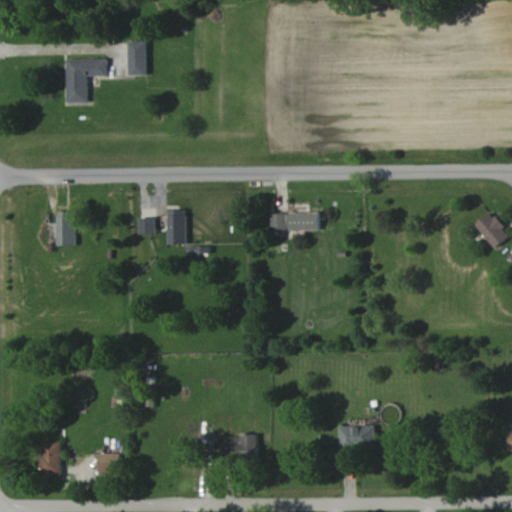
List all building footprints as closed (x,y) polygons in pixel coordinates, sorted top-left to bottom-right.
[(147,41),(129,41),(130,75),(148,74),(147,41)] [(68,58),(68,102),(89,102),(89,76),(109,75),(109,58),(68,58)] [(188,244),(188,209),(170,210),(170,244),(188,244)] [(506,226),(491,210),(476,225),(497,248),(510,236),(503,228),(506,226)] [(58,245),(77,245),(77,211),(58,211),(58,245)] [(271,213),(272,230),(321,229),(321,211),(271,213)] [(140,216),(140,234),(156,234),(156,216),(140,216)] [(340,425),(341,456),(377,455),(376,424),(340,425)] [(201,433),(201,449),(218,449),(219,434),(201,433)] [(258,435),(223,436),(224,458),(258,457),(258,435)] [(62,441),(42,441),(42,474),(62,474),(62,441)] [(121,452),(100,453),(100,475),(122,474),(121,452)]
